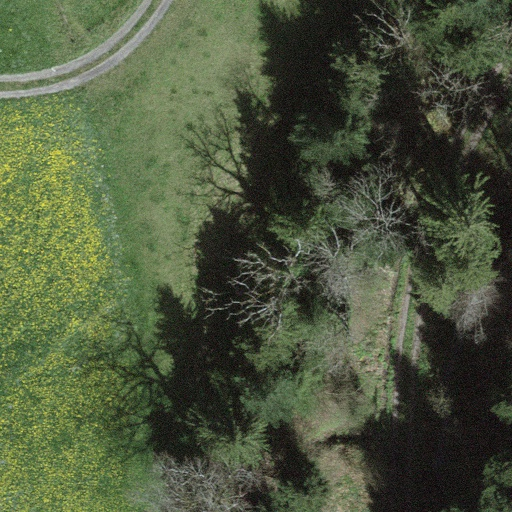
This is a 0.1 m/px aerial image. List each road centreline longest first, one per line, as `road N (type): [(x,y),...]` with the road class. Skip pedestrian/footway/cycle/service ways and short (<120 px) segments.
road 1 (track): [(402,511),(413,286),(482,119),(511,77)]
road 2 (track): [(158,0),(117,51),(89,70),(55,83),(0,85)]
